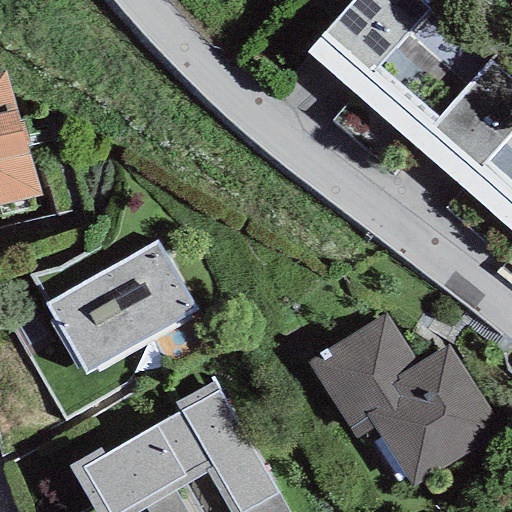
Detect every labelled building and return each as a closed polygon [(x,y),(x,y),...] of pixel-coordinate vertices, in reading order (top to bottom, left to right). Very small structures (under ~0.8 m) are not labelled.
[(352,0),(305,52),(414,147),(492,59),(423,0),(352,0)] [(511,75),(492,59),(414,147),(511,231),(511,75)] [(5,69),(0,70),(0,205),(39,195),(5,69)] [(155,242),(46,304),(84,375),(194,317),(155,242)] [(384,315),(306,363),(354,440),(373,428),(412,490),(473,452),(469,445),(497,427),(447,347),(416,366),(384,315)] [(99,447),(67,467),(93,511),(290,511),(213,381),(175,403),(179,410),(104,455),(99,447)]
